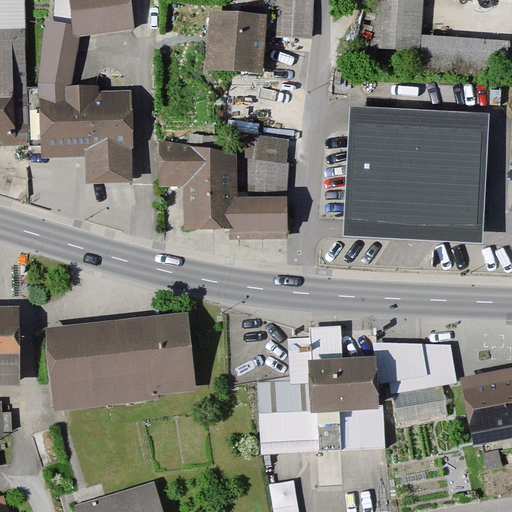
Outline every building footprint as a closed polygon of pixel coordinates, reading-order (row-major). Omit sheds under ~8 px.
[(0,0),(0,43),(25,43),(24,0),(0,0)] [(129,0),(70,0),(73,27),(76,37),(133,29),(129,0)] [(312,0),(246,0),(245,20),(215,17),(211,67),(258,70),(261,35),(309,38),(312,0)] [(378,0),(374,47),(414,51),(418,0),(378,0)] [(73,27),(49,25),(44,88),(66,93),(76,37),(73,27)] [(27,88),(25,43),(0,43),(0,133),(8,133),(8,136),(11,136),(11,145),(26,145),(25,112),(27,112),(27,88)] [(128,177),(125,104),(98,105),(98,91),(66,93),(44,88),(27,88),(27,112),(29,147),(89,145),(90,178),(128,177)] [(481,136),(356,130),(351,218),(476,225),(481,136)] [(283,141),(230,133),(227,153),(231,154),(247,158),(245,194),(285,199),(287,165),(281,163),(283,141)] [(230,232),(287,231),(286,201),(231,200),(231,154),(227,153),(162,143),(162,185),(177,185),(178,180),(190,181),(191,226),(230,226),(230,232)] [(21,313),(0,313),(0,392),(23,392),(21,313)] [(190,318),(46,334),(55,413),(198,398),(190,318)] [(260,447),(383,443),(381,404),(373,404),(372,363),(336,364),(334,337),(288,339),(290,387),(257,388),(260,447)] [(449,353),(379,350),(383,390),(452,381),(449,353)] [(511,372),(464,383),(478,446),(511,438),(511,372)] [(446,413),(442,388),(395,396),(399,421),(446,413)] [(0,431),(12,431),(11,412),(0,412),(0,431)] [(275,511),(299,511),(295,480),(272,483),(275,511)] [(74,511),(159,511),(152,486),(74,510),(74,511)] [(10,511),(6,496),(0,498),(0,511),(10,511)]
